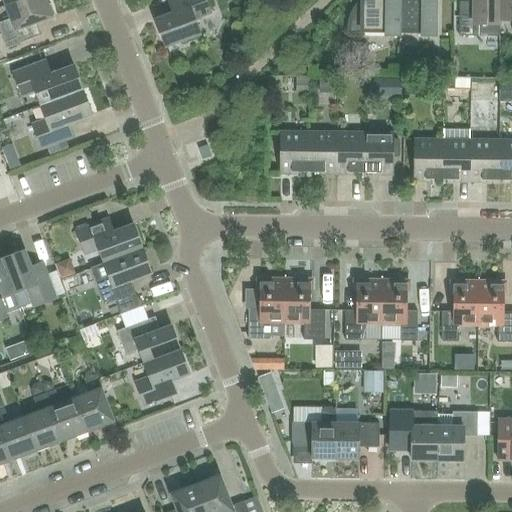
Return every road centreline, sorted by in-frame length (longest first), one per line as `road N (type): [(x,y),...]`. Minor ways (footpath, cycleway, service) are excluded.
road 1 (residential): [(511,230),(188,226)]
road 2 (residential): [(2,511),(246,420)]
road 3 (residential): [(413,492),(284,488),(265,470),(246,420)]
road 4 (residential): [(246,420),(188,264),(188,226)]
road 5 (residential): [(0,218),(163,157)]
road 6 (residential): [(104,0),(163,157)]
